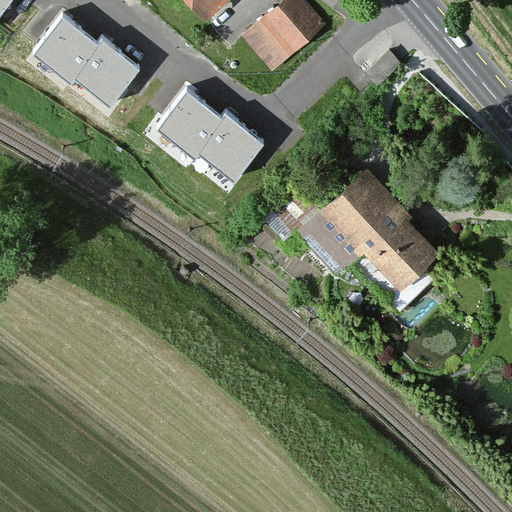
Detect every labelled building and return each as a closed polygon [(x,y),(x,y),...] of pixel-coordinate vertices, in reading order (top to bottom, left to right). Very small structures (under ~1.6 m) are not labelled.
[(0,0),(0,15),(12,0),(0,0)] [(178,0),(197,21),(219,0),(178,0)] [(321,26),(298,0),(279,0),(236,39),(267,74),(321,26)] [(96,46),(62,19),(32,57),(70,86),(74,81),(109,108),(138,71),(100,42),(96,46)] [(222,119),(187,92),(158,130),(195,159),(199,154),(235,181),(264,144),(226,115),(222,119)] [(405,217),(359,169),(296,229),(337,271),(356,252),(391,289),(430,252),(401,222),(405,217)]
